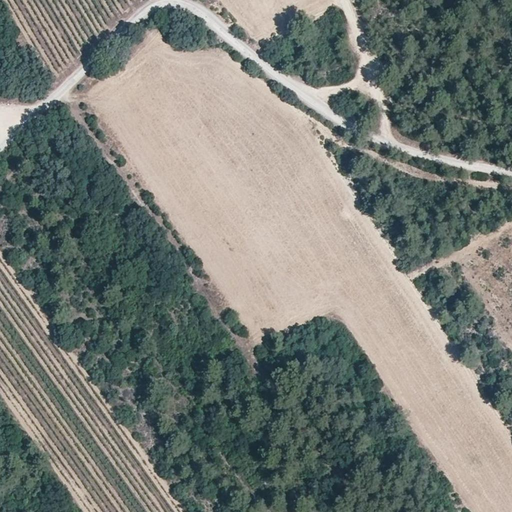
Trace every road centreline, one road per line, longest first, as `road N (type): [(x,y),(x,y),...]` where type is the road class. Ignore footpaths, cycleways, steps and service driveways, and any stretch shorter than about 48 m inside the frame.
road 1 (unclassified): [(176,0),(380,143),(511,170)]
road 2 (unclassified): [(0,148),(166,0)]
road 3 (track): [(349,90),(511,128)]
